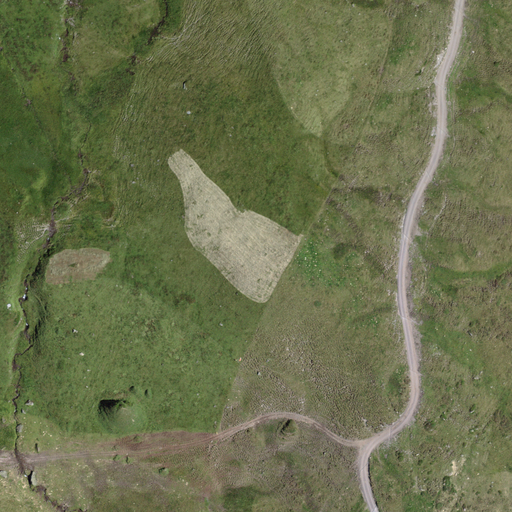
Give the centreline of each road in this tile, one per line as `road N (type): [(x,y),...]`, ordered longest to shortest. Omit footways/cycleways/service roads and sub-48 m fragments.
road 1 (track): [(460,0),(438,81),(437,147),(401,248),(413,392),(403,420),(366,448),(372,511)]
road 2 (track): [(0,458),(120,468),(281,413),(370,442)]
